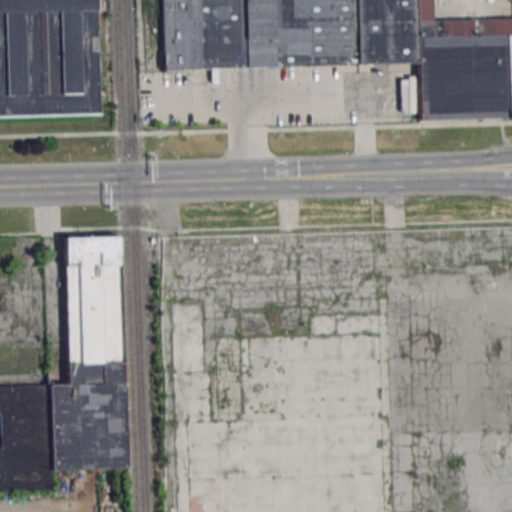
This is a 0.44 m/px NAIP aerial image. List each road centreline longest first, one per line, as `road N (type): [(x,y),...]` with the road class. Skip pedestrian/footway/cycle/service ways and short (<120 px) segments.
road 1 (secondary): [(284,177),(0,186)]
road 2 (secondary): [(451,172),(284,177)]
